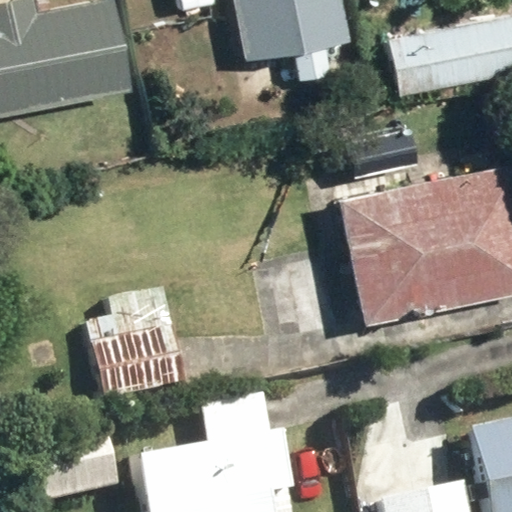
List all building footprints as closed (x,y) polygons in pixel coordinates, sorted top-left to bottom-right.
[(95,2),(28,15),(25,0),(6,0),(0,1),(0,113),(112,93),(95,2)] [(334,0),(222,0),(229,59),(340,45),(334,0)] [(383,35),(391,91),(511,73),(511,44),(508,17),(383,35)] [(326,188),(351,318),(511,287),(511,196),(504,154),(326,188)] [(225,221),(209,159),(170,170),(168,163),(94,180),(102,218),(125,213),(129,230),(180,218),(184,231),(225,221)] [(293,275),(251,281),(261,351),(303,345),(293,275)] [(156,287),(103,302),(76,336),(94,400),(181,375),(156,287)] [(469,511),(511,511),(511,423),(454,435),(469,511)] [(24,443),(38,505),(110,488),(97,426),(24,443)] [(256,511),(256,506),(274,502),(259,429),(118,458),(128,511),(256,511)]
